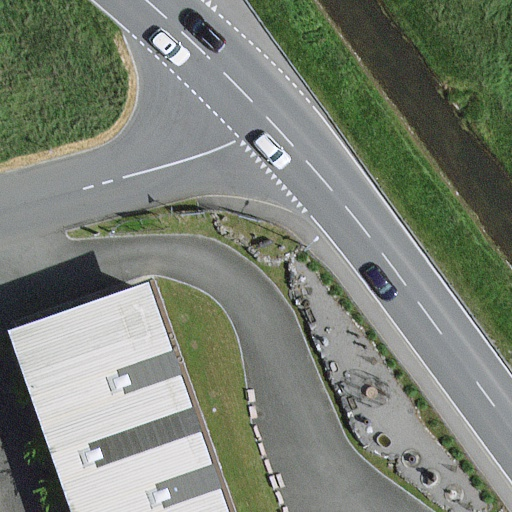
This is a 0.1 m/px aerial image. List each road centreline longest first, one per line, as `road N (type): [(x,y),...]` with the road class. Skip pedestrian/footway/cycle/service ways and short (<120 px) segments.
road 1 (tertiary): [(263,115),(511,416)]
road 2 (unclassified): [(263,115),(155,167),(0,207)]
road 3 (tertiary): [(138,0),(263,115)]
